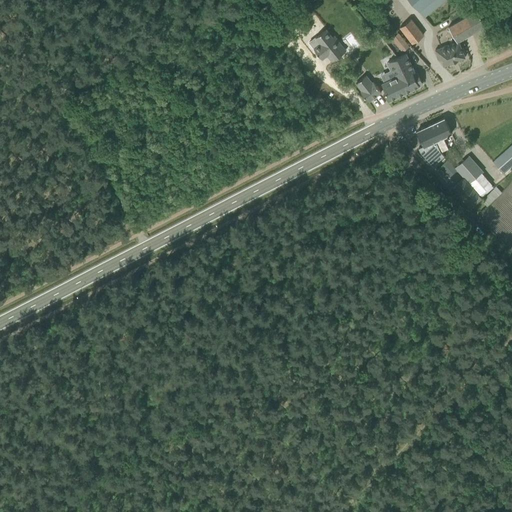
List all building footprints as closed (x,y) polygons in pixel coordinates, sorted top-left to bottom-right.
[(445,0),(409,0),(425,17),(445,0)] [(449,27),(457,42),(485,26),(476,11),(449,27)] [(400,27),(413,43),(424,34),(412,18),(400,27)] [(326,29),(309,42),(322,59),(327,55),(332,61),(343,52),(345,50),(339,42),(334,35),(332,37),(328,32),(326,29)] [(392,38),(403,52),(410,46),(399,32),(392,38)] [(466,54),(463,47),(462,48),(459,42),(457,43),(456,41),(435,49),(439,59),(441,59),(444,65),(451,62),(452,63),(458,60),(457,60),(465,57),(464,55),(466,54)] [(389,61),(396,76),(405,93),(419,86),(419,85),(422,83),(417,72),(416,73),(414,68),(407,53),(389,61)] [(372,82),(366,75),(356,83),(362,91),(360,91),(369,102),(381,92),(373,81),(372,82)] [(405,93),(396,76),(382,83),(390,100),(405,93)] [(431,124),(437,138),(443,151),(448,148),(443,137),(452,133),(444,118),(431,124)] [(437,138),(431,124),(417,131),(421,140),(429,157),(439,152),(443,151),(437,138)] [(511,144),(492,162),(503,174),(511,165),(511,144)] [(483,171),(469,155),(455,167),(470,185),(480,195),(491,184),(492,183),(482,172),(483,171)] [(448,160),(441,166),(449,174),(455,168),(448,160)] [(497,184),(482,198),(492,209),(506,195),(497,184)] [(470,185),(459,196),(469,206),(480,195),(470,185)]
